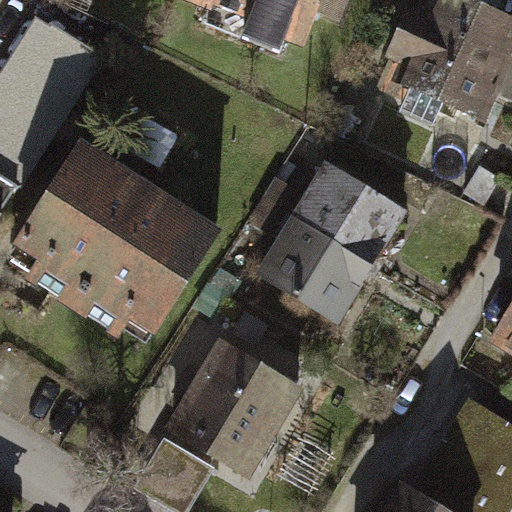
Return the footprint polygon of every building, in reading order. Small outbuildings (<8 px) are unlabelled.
[(358,0),(214,0),(259,17),(254,30),(316,51),(323,33),(346,41),(358,0)] [(511,11),(486,0),(451,0),(441,22),(414,11),(397,52),(420,63),(410,90),(511,136),(511,11)] [(0,225),(103,64),(41,25),(0,89),(0,225)] [(233,231),(91,143),(19,259),(161,347),(233,231)] [(419,215),(331,163),(260,280),(348,331),(419,215)] [(511,318),(499,341),(511,348),(511,318)] [(312,389),(226,342),(172,439),(258,486),(312,389)] [(511,511),(511,419),(477,400),(425,491),(409,481),(391,511),(511,511)]
